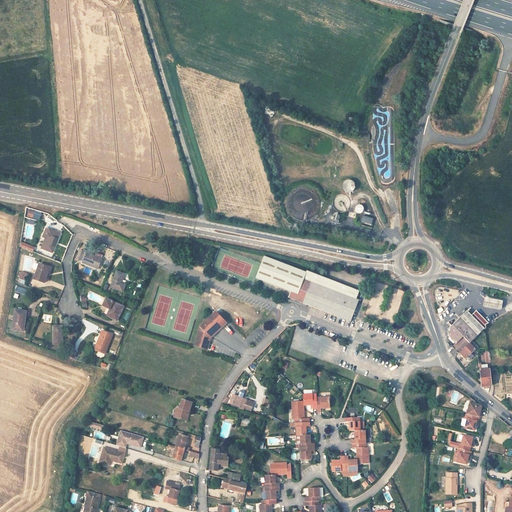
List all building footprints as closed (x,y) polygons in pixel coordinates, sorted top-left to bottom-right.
[(343,189),(352,194),(358,184),(349,179),(343,189)] [(363,214),(366,207),(358,204),(355,211),(363,214)] [(29,209),(27,217),(34,218),(36,211),(29,209)] [(373,219),(363,216),(361,222),(371,225),(373,219)] [(42,249),(52,253),(60,233),(46,227),(43,235),(46,236),(42,249)] [(34,252),(36,247),(21,241),(20,246),(34,252)] [(83,264),(98,270),(102,260),(87,255),(83,264)] [(34,280),(45,284),(50,269),(39,265),(34,280)] [(123,292),(127,284),(123,282),(126,274),(118,271),(111,288),(123,292)] [(306,273),(295,301),(302,304),(314,274),(307,271),(306,273)] [(314,274),(302,304),(350,322),(359,300),(356,299),(359,291),(314,274)] [(17,286),(15,291),(25,295),(27,289),(17,286)] [(506,301),(487,298),(485,307),(504,310),(506,301)] [(118,323),(124,308),(113,303),(107,318),(118,323)] [(12,330),(22,332),(23,323),(25,323),(27,312),(15,310),(12,330)] [(476,311),(470,316),(473,319),(483,329),(485,329),(485,325),(487,324),(476,311)] [(194,346),(204,349),(206,343),(209,344),(210,339),(226,324),(215,312),(199,327),(194,346)] [(455,344),(462,337),(468,332),(465,327),(473,319),(470,316),(466,312),(450,328),(448,337),(455,344)] [(471,341),(483,329),(473,319),(465,327),(468,332),(462,337),(469,344),(471,341)] [(54,328),(55,346),(63,346),(63,328),(54,328)] [(105,355),(113,337),(102,333),(98,344),(99,345),(96,352),(105,355)] [(475,350),(469,344),(462,337),(455,344),(451,348),(458,354),(459,354),(464,360),(466,358),(469,361),(472,357),(470,355),(475,350)] [(475,350),(478,347),(471,341),(469,344),(475,350)] [(109,363),(102,361),(100,367),(107,369),(109,363)] [(487,365),(478,366),(481,387),(489,386),(487,365)] [(230,405),(230,406),(244,410),(244,409),(251,412),(254,403),(243,399),(243,398),(233,395),(230,404),(230,405)] [(303,401),(303,406),(312,405),(312,409),(314,409),(317,409),(316,398),(316,395),(303,395),(303,401)] [(329,398),(316,398),(317,409),(317,413),(319,413),(321,413),(321,409),(329,408),(329,398)] [(478,422),(479,418),(480,411),(481,407),(470,399),(468,411),(467,411),(465,419),(467,420),(465,429),(474,431),(475,426),(476,422),(478,422)] [(179,408),(176,418),(186,421),(192,403),(182,400),(179,408)] [(294,423),(309,423),(309,421),(309,419),(304,419),(303,406),(303,401),(291,402),(292,420),(294,420),(294,423)] [(243,417),(241,424),(248,427),(251,420),(243,417)] [(354,431),(360,431),(359,418),(345,418),(345,420),(345,422),(348,422),(349,431),(354,431)] [(300,436),(306,435),(305,427),(309,427),(309,425),(309,423),(294,423),(294,428),(296,428),(296,436),(300,436)] [(352,444),(365,444),(365,431),(364,431),(360,431),(354,431),(354,440),(350,440),(351,442),(351,444),(352,444)] [(143,437),(126,432),(123,442),(118,440),(116,445),(119,446),(124,447),(125,443),(126,443),(140,447),(143,437)] [(175,447),(184,450),(187,437),(179,435),(175,447)] [(306,435),(300,436),(300,444),(299,444),(299,448),(314,448),(314,446),(314,444),(310,443),(310,435),(306,435)] [(458,449),(470,451),(470,447),(471,443),(472,438),(463,436),(461,445),(457,444),(456,448),(458,449)] [(365,444),(352,444),(352,446),(352,448),(356,448),(357,460),(357,465),(368,464),(367,448),(365,448),(365,444)] [(117,452),(103,447),(98,462),(105,465),(106,459),(110,460),(121,464),(124,454),(117,452)] [(180,461),(184,450),(175,447),(174,451),(171,450),(170,454),(173,455),(172,459),(180,461)] [(314,448),(299,448),(299,452),(301,452),(301,461),(311,461),(310,452),(314,452),(314,450),(314,448)] [(470,451),(458,449),(457,453),(459,454),(457,463),(466,465),(468,460),(468,456),(470,456),(471,452),(470,451)] [(228,460),(228,458),(226,458),(226,455),(219,454),(219,450),(211,450),(210,458),(228,460)] [(188,456),(198,459),(199,454),(189,451),(188,456)] [(331,472),(344,472),(343,457),(341,457),(340,457),(340,461),(331,462),(331,472)] [(357,465),(357,460),(348,460),(348,457),(346,457),(343,457),(344,472),(357,471),(357,465)] [(228,460),(210,458),(209,470),(217,471),(218,467),(218,464),(227,465),(228,460)] [(270,475),(275,475),(287,474),(287,478),(289,478),(291,478),(291,479),(290,465),(287,465),(286,463),(270,464),(270,475)] [(241,476),(229,473),(227,479),(239,482),(241,476)] [(446,478),(446,495),(457,495),(457,486),(456,485),(456,479),(457,479),(457,473),(447,473),(447,478),(446,478)] [(368,479),(373,483),(377,479),(372,474),(368,479)] [(264,488),(279,487),(279,485),(278,483),(275,483),(275,475),(270,475),(265,475),(265,484),(264,484),(264,488)] [(227,480),(224,479),(223,482),(221,487),(234,491),(238,492),(245,493),(246,489),(247,486),(229,481),(230,481),(227,480)] [(177,500),(179,492),(180,485),(179,485),(175,484),(175,483),(167,481),(166,488),(168,489),(167,494),(169,494),(168,496),(166,496),(164,502),(176,505),(177,500)] [(266,501),(276,500),(275,491),(279,491),(279,490),(279,487),(264,488),(264,492),(266,492),(266,501)] [(305,502),(318,501),(319,501),(319,488),(308,489),(309,498),(305,498),(305,500),(305,502)] [(97,499),(87,496),(84,506),(85,506),(84,511),(95,511),(96,509),(95,508),(97,499)] [(271,511),(271,504),(276,504),(276,502),(276,500),(266,501),(261,501),(262,505),(259,505),(259,511),(271,511)] [(488,500),(485,511),(491,511),(494,501),(488,500)] [(318,501),(305,502),(305,504),(305,506),(309,506),(309,511),(321,511),(321,506),(318,506),(318,501)] [(471,503),(464,503),(464,504),(464,507),(462,507),(460,507),(460,511),(471,511),(472,507),(471,507),(471,503)]
